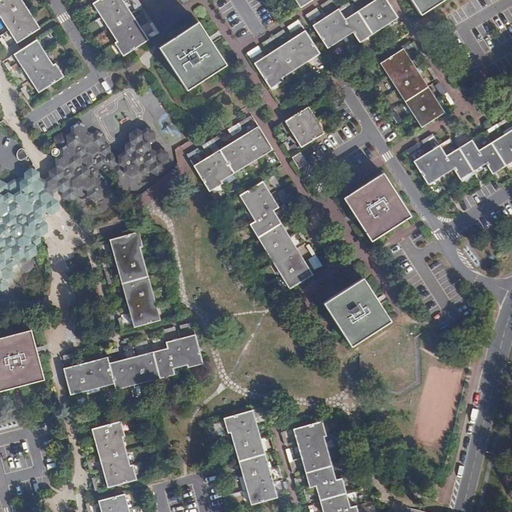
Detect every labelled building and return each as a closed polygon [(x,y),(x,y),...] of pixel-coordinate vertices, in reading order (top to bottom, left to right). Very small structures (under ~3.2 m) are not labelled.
[(30,17),(22,4),(19,0),(0,0),(0,16),(1,18),(9,31),(17,43),(38,29),(30,17)] [(119,41),(117,42),(125,55),(148,40),(140,27),(132,15),(124,3),(122,0),(98,0),(94,3),(103,16),(111,28),(119,41)] [(150,18),(138,0),(135,0),(141,9),(148,19),(150,18)] [(346,19),(344,17),(339,8),(326,16),(313,24),(327,46),(340,38),(353,30),(359,40),(372,31),(385,23),(397,15),(387,0),(376,0),(372,3),(358,11),(346,19)] [(412,0),(421,14),(444,0),(412,0)] [(344,10),(351,5),(349,2),(339,8),(344,17),(347,15),(344,10)] [(317,8),(307,14),(311,20),(314,18),(312,16),(320,11),(317,8)] [(299,19),(288,27),(289,29),(294,26),(299,35),(293,39),(281,47),(268,56),(254,64),(269,87),(283,78),(281,76),(294,68),(306,60),(320,51),(299,19)] [(155,31),(149,34),(151,38),(160,33),(152,21),(150,23),(155,31)] [(213,43),(209,37),(199,21),(166,42),(159,47),(188,90),(198,83),(205,79),(227,64),(213,43)] [(284,29),(263,43),(264,45),(275,39),(285,32),(284,29)] [(2,38),(0,38),(0,40),(2,43),(6,50),(9,48),(2,38)] [(23,67),(31,80),(39,93),(62,78),(54,65),(52,67),(44,54),(36,41),(15,54),(23,67)] [(259,45),(247,53),(252,59),(255,57),(252,53),(261,48),(259,45)] [(406,101),(414,114),(422,127),(446,112),(437,99),(429,86),(421,74),(414,62),(405,48),(381,62),(389,75),(398,88),(406,101)] [(8,61),(4,64),(18,85),(21,82),(15,73),(20,70),(16,64),(11,67),(8,61)] [(24,88),(21,90),(28,100),(30,98),(24,88)] [(286,120),(295,134),(302,147),(326,132),(318,119),(310,106),(286,120)] [(229,131),(237,127),(240,125),(251,119),(249,116),(228,128),(229,131)] [(71,126),(72,132),(79,136),(87,131),(86,125),(78,122),(71,126)] [(220,149),(219,149),(232,171),(246,162),(259,155),(272,147),(259,125),(245,134),(244,134),(232,141),(220,149)] [(124,167),(125,173),(129,175),(130,173),(133,173),(135,175),(139,172),(139,166),(144,163),(149,165),(150,172),(157,176),(165,171),(164,165),(169,162),(168,153),(160,149),(156,152),(151,149),(151,145),(155,141),(154,132),(147,128),(141,131),(137,128),(129,133),(129,142),(135,145),(136,151),(131,154),(131,163),(124,167)] [(511,162),(511,130),(505,135),(491,143),(479,151),(472,140),(460,148),(447,156),(440,145),(427,153),(414,161),(429,185),(442,177),(455,169),(461,179),(474,172),(486,164),(493,174),(506,166),(511,162)] [(58,154),(60,155),(68,159),(68,168),(64,170),(64,176),(57,181),(57,190),(62,192),(63,198),(66,200),(70,202),(78,197),(78,192),(82,189),(87,191),(87,196),(89,195),(92,194),(94,196),(96,196),(98,194),(99,189),(100,189),(103,190),(107,187),(107,179),(114,174),(119,176),(125,173),(124,167),(131,163),(131,154),(136,151),(135,145),(129,142),(124,145),(125,151),(118,155),(110,152),(110,146),(105,143),(101,142),(100,137),(96,136),(96,131),(92,134),(87,131),(79,136),(72,132),(67,135),(62,133),(54,138),(55,147),(58,148),(58,149),(56,148),(55,148),(53,148),(53,149),(52,150),(51,151),(51,152),(51,153),(51,154),(52,155),(53,156),(55,156),(56,156),(58,154)] [(101,142),(105,143),(104,134),(96,131),(96,136),(100,137),(101,142)] [(212,142),(215,140),(225,134),(223,131),(202,144),(204,147),(212,142)] [(219,149),(220,149),(215,140),(212,142),(217,150),(219,149)] [(187,153),(189,156),(200,149),(198,147),(187,153)] [(27,157),(29,155),(25,150),(23,149),(21,149),(20,149),(18,150),(17,151),(16,153),(16,155),(16,157),(17,158),(18,160),(19,160),(20,160),(21,160),(22,160),(24,159),(25,158),(27,157)] [(220,178),(232,171),(219,149),(217,150),(207,157),(193,164),(208,189),(221,180),(220,178)] [(307,162),(302,153),(293,158),(299,167),(307,162)] [(39,171),(33,169),(31,168),(24,172),(24,178),(32,182),(33,191),(38,194),(38,200),(33,203),(34,211),(41,215),(47,212),(52,215),(56,212),(59,209),(57,200),(53,199),(53,193),(55,191),(57,190),(57,181),(64,176),(64,170),(68,168),(68,159),(60,155),(55,158),(56,166),(49,170),(49,173),(50,177),(47,178),(45,180),(39,178),(39,171)] [(144,175),(150,172),(149,165),(144,163),(139,166),(139,172),(144,175)] [(357,217),(371,241),(394,227),(400,223),(412,216),(409,212),(405,206),(384,172),(344,197),(354,213),(357,217)] [(273,181),(277,187),(280,184),(273,173),(268,177),(271,182),(273,181)] [(32,182),(24,178),(19,181),(14,179),(7,183),(0,180),(0,224),(1,224),(9,228),(9,231),(14,233),(17,232),(30,237),(35,234),(35,226),(41,221),(41,215),(34,211),(33,203),(38,200),(38,194),(33,191),(32,182)] [(270,193),(263,180),(241,193),(249,206),(257,220),(251,223),(259,235),(281,221),(274,210),(279,207),(270,193)] [(281,205),(288,216),(291,214),(284,203),(290,200),(283,188),(279,191),(282,196),(280,197),(284,204),(281,205)] [(89,195),(87,196),(95,201),(103,196),(103,190),(100,189),(99,189),(98,194),(96,196),(94,196),(92,194),(89,195)] [(293,218),(290,219),(297,230),(303,241),(306,239),(293,218)] [(47,223),(41,221),(35,226),(35,234),(40,237),(48,232),(47,223)] [(289,234),(281,221),(259,235),(267,248),(274,261),(282,273),(291,288),(314,275),(305,260),(297,247),(289,234)] [(0,235),(6,239),(6,244),(11,247),(12,270),(19,266),(19,260),(25,257),(29,259),(36,255),(36,246),(31,244),(30,237),(17,232),(14,233),(9,231),(9,228),(1,224),(0,224),(0,235)] [(114,256),(118,269),(122,284),(146,278),(142,263),(138,249),(141,248),(137,233),(110,240),(114,256)] [(35,234),(30,237),(31,244),(36,246),(41,243),(40,239),(40,237),(35,234)] [(0,292),(1,293),(8,288),(8,282),(13,279),(12,270),(11,247),(6,244),(6,239),(0,235),(0,292)] [(309,243),(305,245),(312,255),(319,267),(322,265),(309,243)] [(106,261),(102,262),(109,285),(112,285),(109,272),(106,261)] [(150,293),(146,278),(122,284),(126,299),(130,313),(134,327),(158,321),(154,307),(150,293)] [(350,347),(390,321),(379,304),(375,298),(362,278),(322,303),(350,347)] [(117,302),(113,289),(110,290),(117,315),(120,314),(117,302)] [(164,327),(166,336),(194,332),(193,323),(164,327)] [(0,336),(0,390),(12,387),(18,386),(37,381),(44,379),(38,354),(36,347),(31,329),(0,336)] [(166,342),(168,348),(153,352),(160,378),(175,374),(174,368),(187,365),(188,368),(203,364),(196,334),(181,338),(166,342)] [(361,374),(397,394),(417,382),(415,338),(361,374)] [(138,356),(124,359),(108,363),(114,384),(115,390),(131,386),(145,382),(160,378),(153,352),(138,356)] [(100,388),(114,384),(108,363),(107,358),(94,362),(77,366),(64,370),(70,396),(84,392),(100,388)] [(237,459),(238,461),(264,454),(259,439),(255,425),(251,411),(222,419),(227,434),(230,433),(234,447),(237,459)] [(101,456),(105,471),(110,487),(139,479),(135,464),(132,465),(128,451),(124,436),(127,435),(123,421),(94,428),(98,442),(101,456)] [(295,443),(299,459),(303,473),(329,466),(325,451),(321,436),(322,436),(318,421),(291,429),(295,443)] [(246,489),(250,505),(276,498),(272,484),(268,469),(264,454),(238,461),(242,476),(246,489)] [(314,486),(318,502),(344,494),(340,478),(333,480),(329,466),(303,473),(307,488),(314,486)] [(102,511),(131,511),(130,507),(127,494),(100,501),(102,511)] [(353,511),(352,506),(347,507),(344,494),(318,502),(320,511),(353,511)]
